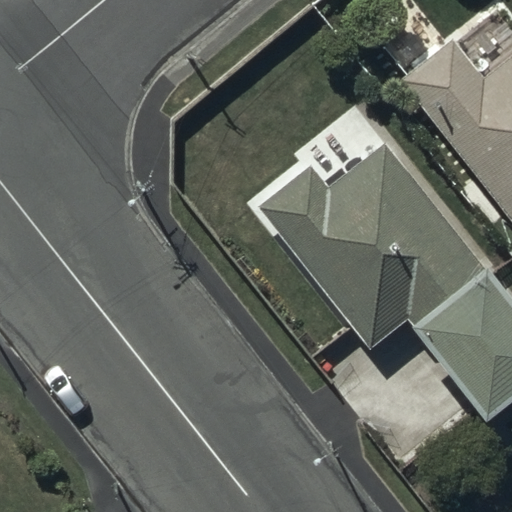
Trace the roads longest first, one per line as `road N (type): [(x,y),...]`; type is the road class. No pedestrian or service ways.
road 1 (residential): [(0,183),(260,511)]
road 2 (residential): [(108,0),(0,86)]
